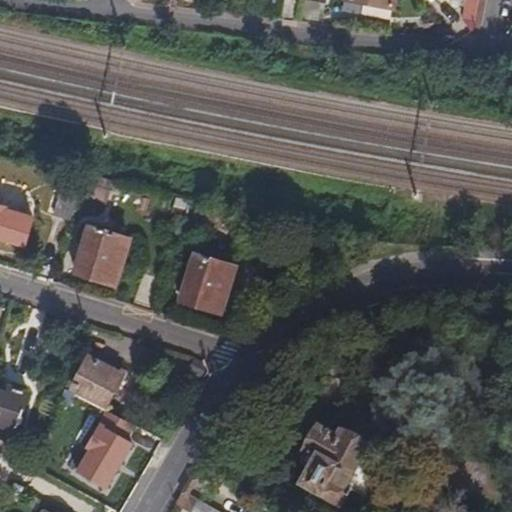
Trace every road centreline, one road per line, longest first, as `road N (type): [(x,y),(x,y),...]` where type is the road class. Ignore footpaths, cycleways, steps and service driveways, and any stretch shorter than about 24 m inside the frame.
road 1 (residential): [(482,56),(102,13)]
road 2 (tertiary): [(511,274),(366,281),(271,322),(241,360)]
road 3 (residential): [(0,282),(241,360)]
road 4 (tertiary): [(241,360),(149,511)]
